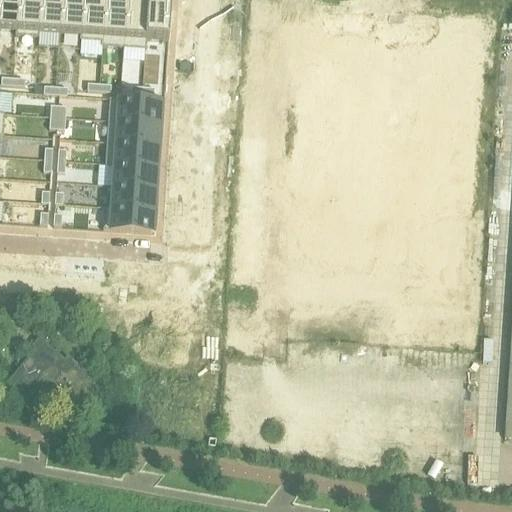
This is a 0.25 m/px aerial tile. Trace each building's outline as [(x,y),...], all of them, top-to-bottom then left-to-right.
[(16,0),(0,0),(0,33),(14,34),(16,0)] [(38,0),(16,0),(14,34),(36,35),(38,0)] [(59,0),(38,0),(36,35),(57,37),(59,0)] [(81,0),(59,0),(57,37),(79,38),(81,0)] [(103,0),(81,0),(79,38),(101,40),(103,0)] [(124,0),(103,0),(101,40),(122,41),(124,0)] [(146,1),(130,0),(124,0),(122,41),(144,43),(146,3),(146,1)] [(169,4),(146,3),(144,43),(166,44),(169,4)] [(247,9),(224,7),(222,46),(244,48),(247,9)] [(268,10),(247,9),(244,48),(266,49),(268,10)] [(290,12),(268,10),(266,49),(287,51),(290,12)] [(311,13),(290,12),(287,51),(309,52),(311,13)] [(333,15),(311,13),(309,52),(330,54),(333,15)] [(354,16),(333,15),(330,54),(352,55),(354,16)] [(376,18),(354,16),(352,55),(373,57),(376,18)] [(398,19),(376,18),(373,57),(395,58),(398,19)] [(420,21),(398,19),(395,58),(418,60),(420,21)] [(13,89),(13,81),(1,80),(1,88),(13,89)] [(25,82),(13,81),(13,89),(24,90),(25,82)] [(99,95),(99,87),(88,86),(87,94),(99,95)] [(111,88),(99,87),(99,95),(110,96),(111,88)] [(55,98),(56,90),(44,89),(43,97),(55,98)] [(142,98),(142,90),(131,89),(130,97),(142,98)] [(67,91),(56,90),(55,98),(67,99),(67,91)] [(154,91),(142,90),(142,98),(154,99),(154,91)] [(241,103),(241,95),(229,94),(229,102),(241,103)] [(253,96),(241,95),(241,103),(252,103),(253,96)] [(283,106),(284,98),(272,97),(272,105),(283,106)] [(296,99),(284,98),(283,106),(295,106),(296,99)] [(158,106),(118,103),(116,125),(156,128),(158,106)] [(358,103),(358,111),(369,112),(370,104),(358,103)] [(391,113),(392,105),(380,105),(380,112),(391,113)] [(403,106),(392,105),(391,113),(403,114),(403,106)] [(327,107),(315,106),(314,114),(326,115),(327,107)] [(229,108),(222,107),(220,130),(260,133),(262,110),(252,110),(240,109),(229,108)] [(338,108),(327,107),(326,115),(338,115),(338,108)] [(58,121),(58,109),(51,109),(50,120),(58,121)] [(65,121),(66,110),(58,109),(58,121),(65,121)] [(408,121),(368,118),(366,140),(407,142),(408,121)] [(57,133),(58,121),(50,120),(49,132),(57,133)] [(65,133),(65,121),(58,121),(57,133),(65,133)] [(314,124),(307,124),(306,136),(313,136),(314,124)] [(322,125),(314,124),(313,136),(321,137),(322,125)] [(156,128),(116,125),(115,147),(155,150),(156,128)] [(260,133),(220,130),(219,152),(259,154),(260,133)] [(305,147),(313,148),(313,136),(306,136),(305,147)] [(321,137),(313,136),(313,148),(320,148),(321,137)] [(407,142),(366,140),(365,161),(405,164),(407,142)] [(155,150),(115,147),(113,169),(153,171),(155,150)] [(52,164),(53,152),(45,151),(44,163),(52,164)] [(65,165),(66,153),(58,152),(57,164),(65,165)] [(259,154),(219,152),(217,173),(257,176),(259,154)] [(405,164),(365,161),(363,183),(404,186),(405,164)] [(51,175),(52,164),(44,163),(43,175),(51,175)] [(64,176),(65,165),(57,164),(57,176),(64,176)] [(309,168),(301,167),(301,179),(308,179),(309,168)] [(322,180),(323,168),(315,168),(314,180),(322,180)] [(153,171),(113,169),(112,190),(152,193),(153,171)] [(257,176),(217,173),(216,195),(256,197),(257,176)] [(307,191),(308,179),(301,179),(300,190),(307,191)] [(321,192),(322,180),(314,180),(314,191),(321,192)] [(404,186),(363,183),(362,205),(402,207),(404,186)] [(152,193),(112,190),(111,212),(151,214),(152,193)] [(49,207),(50,195),(42,194),(41,206),(49,207)] [(55,195),(54,207),(62,208),(63,196),(55,195)] [(256,197),(216,195),(214,217),(254,220),(256,197)] [(402,207),(362,205),(361,227),(401,230),(402,207)] [(306,212),(298,211),(297,223),(305,223),(306,212)] [(151,214),(111,212),(109,234),(149,237),(151,214)] [(320,213),(312,212),(311,224),(319,224),(320,213)] [(47,228),(48,216),(40,216),(40,228),(47,228)] [(54,217),(53,229),(61,229),(62,217),(54,217)] [(438,309),(437,298),(413,300),(414,311),(438,309)] [(400,326),(399,348),(415,349),(415,326),(400,326)] [(68,403),(85,418),(104,395),(88,381),(91,378),(68,358),(64,362),(47,347),(50,343),(42,336),(25,356),(28,359),(7,384),(38,411),(59,385),(73,397),(68,403)] [(465,361),(464,371),(480,373),(481,363),(465,361)] [(222,424),(221,397),(196,398),(198,427),(203,427),(204,437),(209,436),(209,425),(222,424)] [(445,479),(445,466),(423,468),(424,480),(445,479)]
